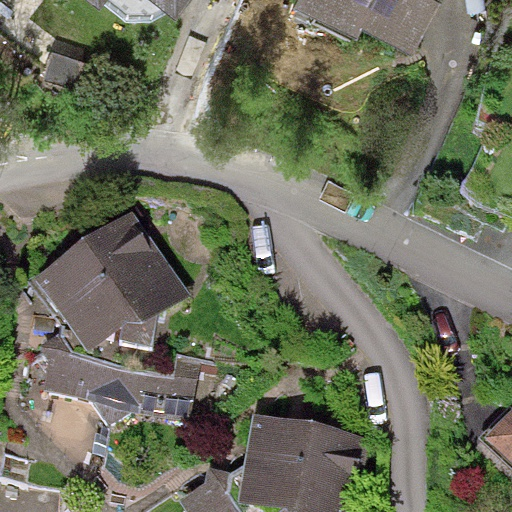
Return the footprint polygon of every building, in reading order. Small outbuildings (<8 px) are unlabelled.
[(448,0),(300,0),(361,30),(367,18),(426,47),(448,0)] [(132,216),(35,283),(65,324),(120,333),(115,366),(152,372),(157,341),(161,325),(193,300),(132,216)] [(120,333),(65,324),(62,341),(45,354),(56,370),(52,400),(87,404),(105,430),(132,411),(180,420),(193,348),(157,341),(152,372),(115,366),(120,333)] [(360,511),(372,439),(256,418),(248,469),(279,511),(360,511)] [(511,423),(493,444),(511,461),(511,423)] [(279,511),(248,469),(234,479),(213,476),(210,495),(188,511),(279,511)]
